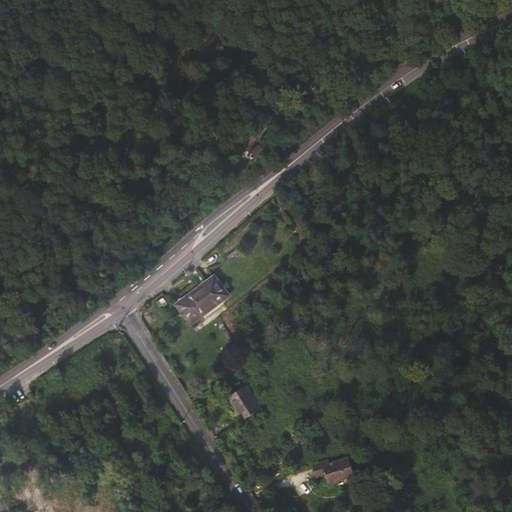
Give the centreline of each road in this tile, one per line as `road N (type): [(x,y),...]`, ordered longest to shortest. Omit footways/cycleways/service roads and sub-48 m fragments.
road 1 (track): [(0,167),(160,140),(245,145),(446,18)]
road 2 (secondary): [(123,312),(332,130)]
road 3 (secondary): [(332,130),(114,299)]
road 4 (tertiary): [(251,511),(123,312)]
road 5 (secondary): [(332,130),(430,58),(511,18)]
road 6 (secondary): [(12,377),(123,312)]
road 7 (secondary): [(114,299),(12,377)]
